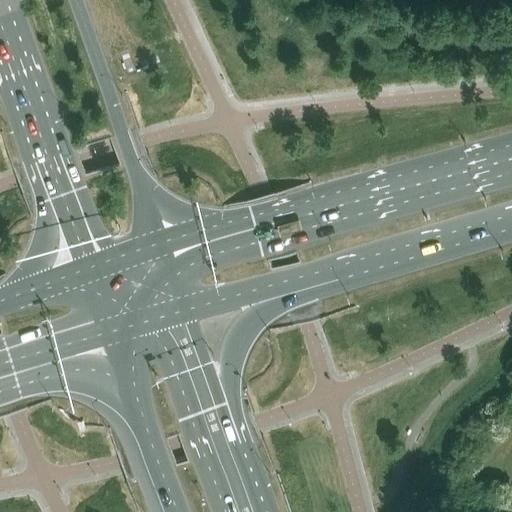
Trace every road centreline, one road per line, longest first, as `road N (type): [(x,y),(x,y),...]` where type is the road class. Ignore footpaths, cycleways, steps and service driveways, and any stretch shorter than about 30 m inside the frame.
road 1 (primary): [(511,147),(218,227)]
road 2 (primary): [(222,445),(231,353),(248,324),(381,267)]
road 3 (primary): [(174,313),(336,266),(381,267)]
road 4 (secondary): [(138,178),(75,0)]
road 5 (primary): [(47,156),(42,251),(0,302)]
road 6 (primary): [(0,382),(18,386),(92,370),(134,397)]
road 7 (secondary): [(0,20),(47,156)]
road 8 (primary): [(222,445),(174,313)]
road 9 (primary): [(381,267),(511,228)]
road 10 (primary): [(134,397),(176,511)]
road 11 (secondary): [(47,156),(88,269)]
